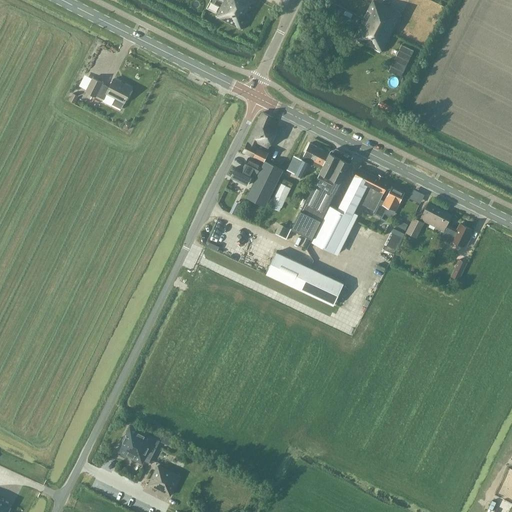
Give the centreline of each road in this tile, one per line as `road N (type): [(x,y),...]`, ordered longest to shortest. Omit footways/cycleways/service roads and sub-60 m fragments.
road 1 (unclassified): [(55,511),(258,98)]
road 2 (secondary): [(511,224),(258,98)]
road 3 (secondary): [(258,98),(61,0)]
road 4 (track): [(471,0),(415,115)]
